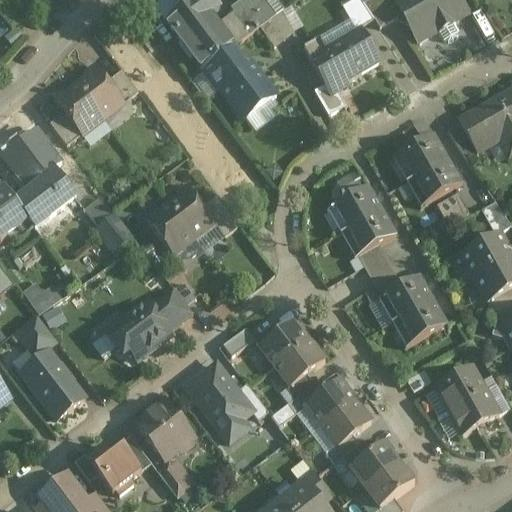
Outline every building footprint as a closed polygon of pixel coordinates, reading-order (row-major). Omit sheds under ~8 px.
[(27,21),(10,0),(0,0),(0,5),(18,28),(27,21)] [(201,0),(191,7),(167,26),(204,74),(231,52),(233,52),(259,32),(276,19),(261,0),(245,0),(230,11),(234,16),(216,29),(209,20),(219,12),(210,0),(201,0)] [(358,0),(342,10),(355,34),(363,31),(373,24),(362,7),(358,0)] [(398,0),(374,0),(362,7),(373,24),(379,32),(397,22),(396,19),(401,16),(393,3),(399,0),(398,0)] [(398,0),(399,0),(393,3),(401,16),(417,45),(439,33),(437,29),(448,23),(450,27),(466,17),(456,0),(398,0)] [(276,19),(259,32),(272,49),(293,34),(282,15),(276,19)] [(355,34),(338,45),(341,50),(328,57),(327,58),(344,88),(346,87),(381,66),(372,48),(363,31),(355,34)] [(319,41),(303,51),(312,67),(327,58),(328,57),(319,41)] [(231,52),(204,74),(219,94),(247,72),(247,71),(232,53),(233,52),(231,52)] [(344,88),(327,58),(312,67),(325,89),(330,98),(337,95),(347,89),(346,87),(344,88)] [(247,72),(219,94),(243,125),(276,99),(252,67),(247,71),(247,72)] [(95,69),(88,74),(87,83),(78,90),(103,124),(124,108),(95,69)] [(337,95),(330,98),(325,89),(314,95),(328,119),(346,110),(337,95)] [(78,90),(68,97),(59,96),(53,101),(64,116),(82,139),(82,140),(103,124),(78,90)] [(511,97),(460,127),(476,155),(478,158),(501,145),(510,161),(511,160),(511,97)] [(82,139),(64,116),(49,127),(67,150),(82,139)] [(476,155),(461,130),(449,137),(465,162),(476,155)] [(435,140),(394,164),(407,187),(449,163),(435,140)] [(449,163),(407,187),(421,212),(463,188),(449,163)] [(53,171),(12,203),(29,225),(35,233),(76,202),(53,171)] [(216,229),(186,190),(179,195),(178,204),(169,211),(195,245),(216,229)] [(370,191),(327,215),(341,239),(383,214),(370,191)] [(4,192),(0,195),(0,246),(29,225),(12,203),(4,192)] [(458,197),(437,209),(444,221),(464,209),(458,197)] [(100,202),(84,214),(98,232),(114,220),(100,202)] [(495,207),(481,215),(495,240),(499,238),(511,231),(495,207)] [(464,209),(444,221),(450,232),(471,221),(464,209)] [(195,245),(169,211),(160,218),(150,216),(144,221),(174,261),(195,245)] [(383,214),(341,239),(355,263),(358,261),(380,249),(397,238),(383,214)] [(114,220),(98,232),(114,254),(130,242),(114,220)] [(495,240),(461,260),(475,284),(511,261),(499,238),(495,240)] [(380,249),(358,261),(364,271),(386,259),(380,249)] [(386,259),(364,271),(370,281),(391,269),(386,259)] [(511,261),(475,284),(487,307),(511,292),(511,261)] [(391,269),(370,281),(376,291),(397,279),(391,269)] [(0,303),(15,292),(0,273),(0,303)] [(397,279),(376,291),(382,303),(404,290),(397,279)] [(382,303),(379,305),(393,329),(435,304),(421,280),(404,290),(382,303)] [(64,302),(55,288),(44,295),(38,286),(25,294),(40,317),(64,302)] [(196,304),(183,287),(175,293),(187,310),(196,304)] [(511,292),(487,307),(493,318),(511,306),(511,292)] [(175,294),(150,312),(168,336),(193,318),(187,310),(175,293),(175,294)] [(435,304),(393,329),(407,354),(450,329),(435,304)] [(511,306),(493,318),(499,328),(511,320),(511,306)] [(147,307),(112,334),(111,344),(117,352),(127,353),(129,352),(138,364),(171,339),(168,336),(150,312),(147,307)] [(60,308),(46,316),(54,331),(68,324),(60,308)] [(511,320),(499,328),(494,330),(491,340),(501,342),(506,340),(511,350),(511,320)] [(37,321),(16,337),(36,362),(56,346),(37,321)] [(294,325),(259,351),(275,371),(309,345),(294,325)] [(247,333),(222,350),(231,362),(256,344),(247,333)] [(309,345),(275,371),(290,391),(291,392),(307,380),(325,366),(309,345)] [(71,387),(48,357),(21,379),(56,425),(85,403),(72,387),(71,387)] [(216,370),(186,393),(222,439),(244,423),(251,417),(252,417),(237,397),(216,370)] [(472,371),(435,392),(449,416),(485,395),(486,395),(496,389),(485,394),(472,371)] [(307,380),(291,392),(290,391),(286,394),(294,404),(314,389),(307,380)] [(321,399),(305,411),(306,412),(321,432),(355,406),(340,385),(321,399)] [(294,404),(288,409),(296,419),(306,412),(305,411),(321,399),(314,389),(294,404)] [(0,408),(9,402),(0,390),(0,408)] [(246,390),(237,397),(252,417),(251,417),(258,426),(269,418),(246,390)] [(485,395),(449,416),(462,440),(499,419),(486,395),(485,395)] [(194,442),(166,406),(136,429),(164,465),(178,454),(183,455),(191,449),(192,443),(194,442)] [(355,406),(321,432),(336,452),(337,452),(353,440),(371,426),(355,406)] [(288,409),(272,421),(280,432),(296,419),(288,409)] [(253,434),(244,423),(222,439),(231,450),(253,434)] [(353,440),(337,452),(336,452),(326,459),(334,469),(342,464),(360,450),(353,440)] [(151,469),(130,441),(120,448),(124,453),(141,476),(151,469)] [(360,450),(342,464),(350,474),(378,453),(370,442),(360,450)] [(378,453),(350,474),(365,494),(398,469),(392,461),(393,460),(384,448),(378,453)] [(124,453),(114,461),(106,451),(88,465),(87,465),(98,480),(112,498),(115,496),(118,501),(134,489),(130,485),(141,476),(124,453)] [(88,465),(85,460),(74,468),(89,487),(98,480),(87,465),(88,465)] [(189,494),(169,468),(157,477),(177,502),(189,494)] [(398,469),(365,494),(378,511),(382,511),(414,488),(405,476),(404,476),(398,469)] [(331,500),(318,482),(312,476),(301,485),(305,490),(306,489),(320,508),(331,500)] [(67,479),(39,501),(47,511),(92,511),(87,505),(67,479)] [(323,511),(320,508),(306,489),(305,490),(284,506),(288,511),(323,511)] [(107,511),(97,497),(87,505),(92,511),(107,511)]
